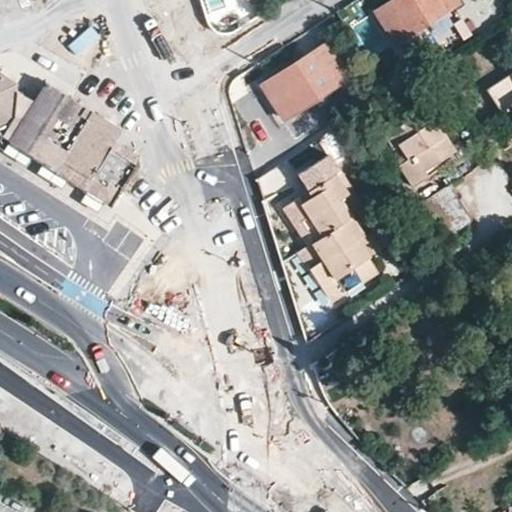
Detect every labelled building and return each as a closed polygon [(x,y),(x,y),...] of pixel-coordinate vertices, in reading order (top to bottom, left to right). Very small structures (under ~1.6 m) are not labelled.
[(227,0),(198,0),(189,6),(200,21),(228,1),(227,0)] [(456,2),(455,0),(388,0),(374,10),(395,41),(456,2)] [(349,75),(326,41),(261,84),(283,118),(349,75)] [(511,73),(490,87),(504,109),(511,104),(511,73)] [(0,75),(0,137),(111,206),(135,166),(137,157),(115,143),(117,139),(116,138),(120,131),(43,83),(31,102),(17,94),(18,86),(0,75)] [(449,133),(427,100),(382,131),(402,160),(396,163),(411,185),(449,161),(446,155),(453,150),(444,136),(449,133)] [(349,215),(362,206),(329,154),(303,171),(312,184),(307,188),(311,194),(301,200),(297,194),(282,205),(305,243),(310,240),(349,215)] [(421,202),(452,247),(465,238),(472,216),(451,185),(450,183),(421,202)] [(374,252),(349,215),(310,240),(305,243),(296,249),(329,300),(377,268),(368,255),(374,252)]
